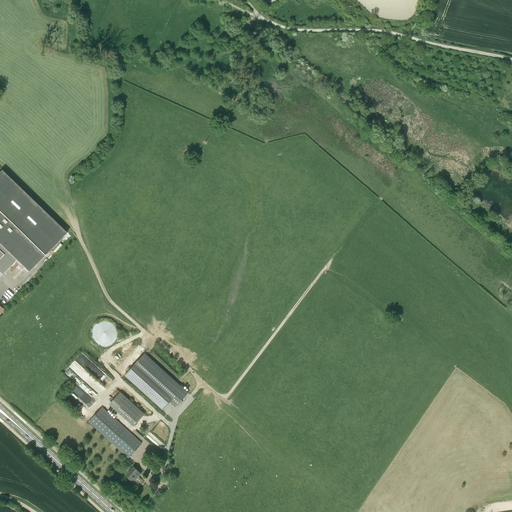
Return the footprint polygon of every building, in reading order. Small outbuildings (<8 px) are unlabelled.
[(0,271),(3,275),(17,260),(29,271),(67,232),(2,170),(0,172),(0,271)] [(175,407),(188,392),(144,353),(124,375),(162,409),(169,402),(175,407)] [(120,392),(109,404),(133,426),(144,414),(120,392)] [(103,406),(88,422),(128,458),(142,443),(138,440),(119,422),(120,422),(103,406)] [(133,467),(129,472),(126,475),(133,482),(133,481),(136,477),(137,478),(141,474),(133,467)]
